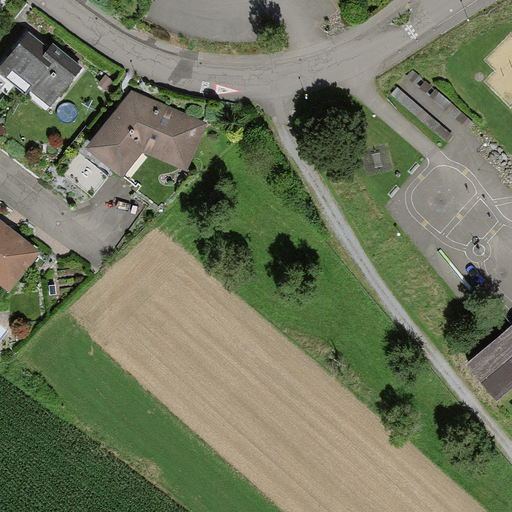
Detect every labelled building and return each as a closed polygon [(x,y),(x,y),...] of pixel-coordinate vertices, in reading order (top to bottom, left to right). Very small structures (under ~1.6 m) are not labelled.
[(52,49),(28,30),(0,65),(0,74),(27,96),(31,91),(53,108),(84,68),(55,45),(52,49)] [(208,123),(132,90),(88,147),(124,177),(144,152),(187,172),(208,123)] [(93,196),(108,177),(77,153),(62,171),(93,196)] [(43,252),(0,218),(0,284),(11,293),(43,252)] [(511,322),(458,367),(490,405),(511,386),(511,322)]
